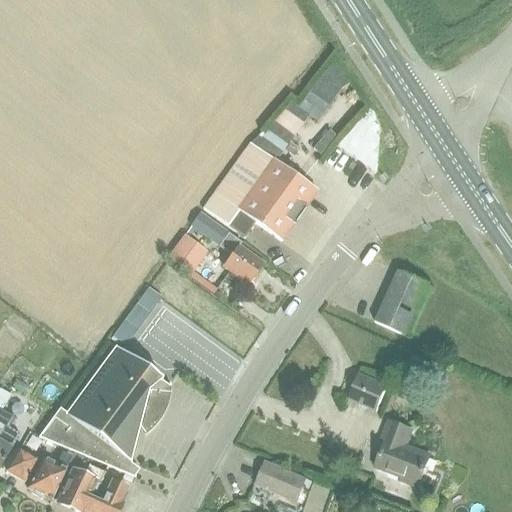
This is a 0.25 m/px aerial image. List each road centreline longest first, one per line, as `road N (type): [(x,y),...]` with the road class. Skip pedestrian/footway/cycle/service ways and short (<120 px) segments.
road 1 (tertiary): [(180,511),(222,430),(318,285),(375,222),(435,182),(439,150)]
road 2 (primary): [(439,150),(348,0)]
road 3 (primary): [(511,255),(439,150)]
